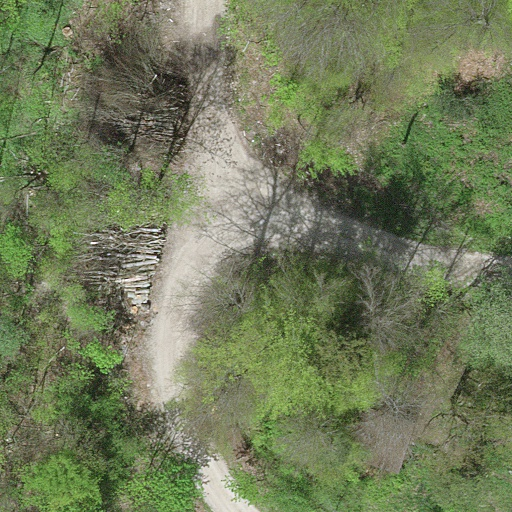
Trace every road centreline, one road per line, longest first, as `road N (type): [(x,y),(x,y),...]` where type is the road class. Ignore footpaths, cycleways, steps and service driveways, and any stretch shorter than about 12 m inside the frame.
road 1 (track): [(227,511),(185,451),(168,395),(177,279),(214,221)]
road 2 (track): [(511,276),(294,224),(214,221)]
road 3 (track): [(214,221),(207,0)]
